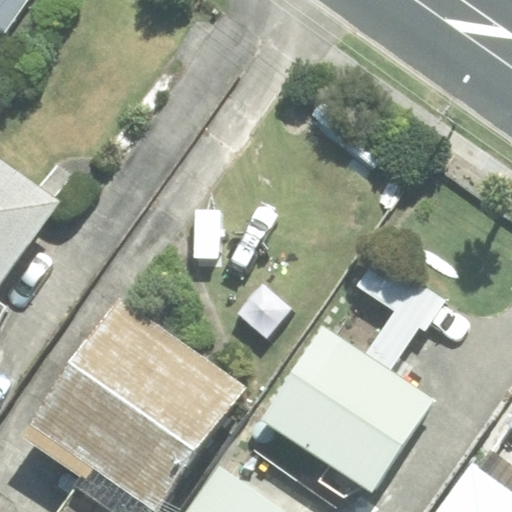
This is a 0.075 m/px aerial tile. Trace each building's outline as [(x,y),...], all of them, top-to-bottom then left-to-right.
[(0,0),(0,30),(10,37),(34,0),(0,0)] [(0,390),(18,352),(0,342),(0,324),(79,208),(0,155),(0,390)] [(368,289),(409,316),(379,362),(339,336),(278,429),(386,501),(449,407),(402,377),(431,330),(436,333),(453,308),(385,263),(368,289)] [(41,447),(96,487),(76,511),(178,511),(261,396),(136,307),(94,364),(88,361),(71,383),(82,390),(41,447)] [(511,511),(511,490),(487,472),(456,511),(511,511)] [(284,511),(232,476),(206,511),(284,511)]
